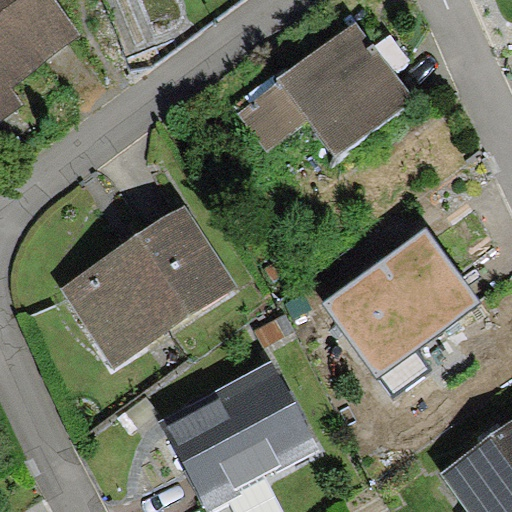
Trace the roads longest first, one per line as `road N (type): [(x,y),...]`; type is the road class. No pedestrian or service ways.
road 1 (residential): [(282,0),(113,116),(0,215)]
road 2 (residential): [(0,350),(86,511)]
road 3 (residential): [(442,0),(511,150)]
